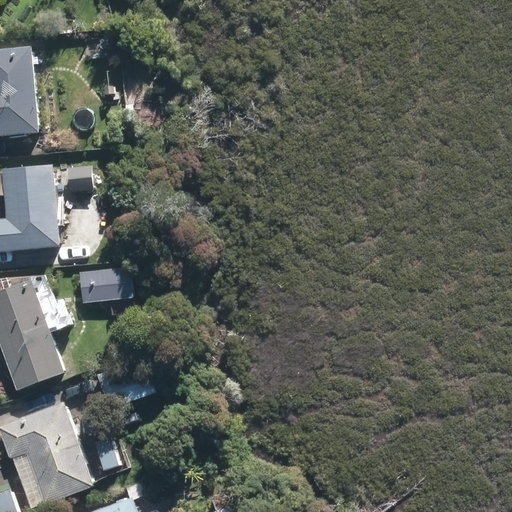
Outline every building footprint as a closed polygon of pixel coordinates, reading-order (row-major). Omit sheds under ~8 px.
[(0,134),(39,131),(32,53),(0,56),(0,134)] [(0,251),(59,247),(53,172),(7,176),(11,226),(0,226),(0,251)] [(127,271),(83,275),(86,302),(130,298),(127,271)] [(63,373),(33,287),(0,298),(0,329),(20,388),(63,373)] [(146,368),(103,383),(111,406),(154,391),(146,368)] [(91,486),(64,408),(2,429),(10,454),(30,447),(49,501),(91,486)] [(136,511),(133,501),(101,511),(136,511)]
